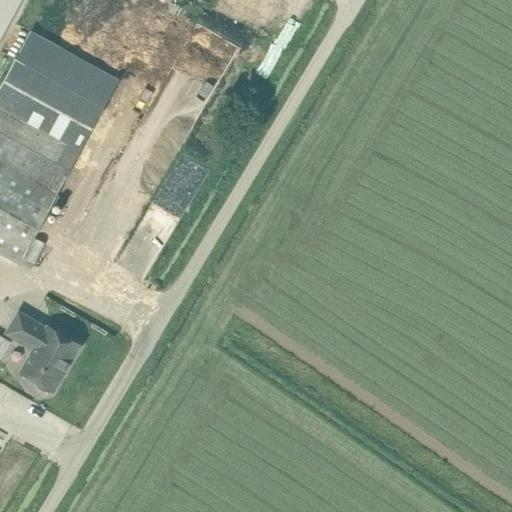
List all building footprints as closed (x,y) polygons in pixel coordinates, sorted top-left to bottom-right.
[(31,32),(0,88),(0,161),(58,194),(121,80),(31,32)] [(208,43),(203,40),(150,129),(179,147),(212,92),(215,94),(232,66),(216,57),(219,53),(206,45),(208,43)] [(170,203),(178,206),(176,212),(198,220),(217,169),(187,158),(170,203)] [(0,161),(0,253),(19,264),(58,194),(0,161)] [(157,276),(176,224),(153,215),(134,267),(157,276)] [(82,347),(44,326),(43,328),(16,313),(4,335),(31,350),(17,374),(39,387),(38,389),(39,392),(46,395),(49,395),(50,393),(55,396),(82,347)] [(0,352),(8,338),(0,333),(0,352)]
